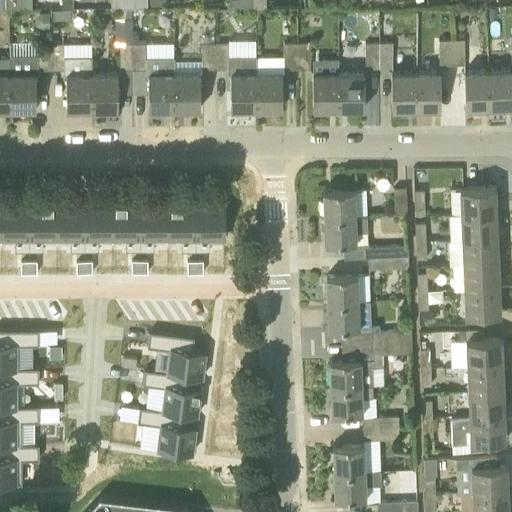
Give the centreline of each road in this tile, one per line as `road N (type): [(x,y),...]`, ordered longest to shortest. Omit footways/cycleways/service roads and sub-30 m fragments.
road 1 (residential): [(287,511),(272,149)]
road 2 (residential): [(272,149),(0,146)]
road 3 (residential): [(511,145),(272,149)]
